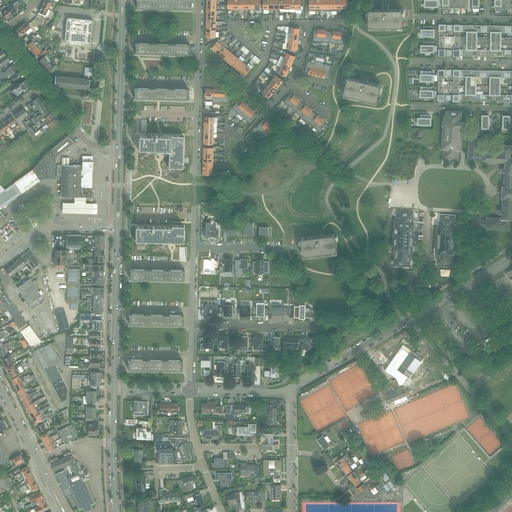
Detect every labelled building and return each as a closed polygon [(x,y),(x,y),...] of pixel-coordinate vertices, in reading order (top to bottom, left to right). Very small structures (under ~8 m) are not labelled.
[(17,0),(13,4),(7,8),(11,14),(17,10),(16,9),(23,4),(17,0)] [(55,1),(53,0),(46,0),(46,1),(45,0),(44,0),(42,6),(48,9),(51,3),(53,4),(54,2),(57,4),(58,2),(55,1)] [(96,0),(84,0),(84,7),(95,9),(99,9),(99,4),(97,4),(97,3),(96,3),(96,2),(96,0)] [(172,0),(154,0),(154,8),(159,8),(163,8),(164,8),(167,8),(172,8),(172,0)] [(190,0),(172,0),(172,8),(177,8),(182,8),(183,8),(186,8),(190,9),(190,0)] [(368,10),(368,27),(403,27),(403,10),(405,10),(405,2),(378,2),(378,10),(368,10)] [(36,17),(44,20),(45,17),(46,16),(47,17),(50,10),(48,9),(42,6),(39,12),(36,17)] [(11,14),(7,8),(2,13),(6,18),(11,14)] [(81,19),(80,19),(67,18),(65,32),(64,42),(73,43),(81,44),(90,45),(93,20),(83,19),(81,19)] [(26,22),(21,26),(25,32),(31,28),(26,22)] [(439,25),(439,40),(449,40),(449,37),(445,37),(445,31),(447,31),(447,25),(439,25)] [(460,25),(452,25),(452,31),(454,31),(454,37),(449,37),(449,40),(460,40),(460,37),(460,32),(460,30),(460,25)] [(472,25),(463,25),(463,30),(460,30),(460,32),(467,32),(467,37),(460,37),(460,40),(467,41),(472,41),(472,25)] [(481,25),(472,25),(472,41),(484,41),(484,37),(477,37),(477,32),(484,32),(484,30),(481,30),(481,25)] [(496,26),(487,25),(487,30),(484,30),(484,32),(491,32),(491,37),(484,37),(484,41),(491,41),(496,41),(496,26)] [(25,32),(21,26),(15,31),(20,36),(25,32)] [(434,37),(434,30),(432,30),(432,26),(424,26),(424,30),(421,30),(421,34),(421,36),(423,36),(434,37)] [(505,26),(496,26),(496,41),(508,41),(508,38),(501,37),(501,33),(508,33),(508,31),(505,31),(505,26)] [(313,41),(321,42),(322,29),(318,29),(318,30),(314,30),(313,41)] [(321,42),(328,43),(330,31),(326,31),(326,30),(322,29),(321,42)] [(328,43),(336,44),(338,31),(333,31),(333,32),(330,31),(328,43)] [(342,32),(338,31),(336,44),(344,45),(345,33),(342,33),(342,32)] [(32,37),(26,42),(28,44),(27,45),(31,51),(36,46),(32,41),(34,40),(32,37)] [(211,48),(216,52),(223,43),(219,39),(213,46),(213,45),(212,46),(212,47),(211,48)] [(449,40),(439,40),(439,56),(447,56),(447,50),(445,50),(445,44),(449,44),(449,40)] [(460,40),(449,40),(449,44),(454,44),(454,50),(452,50),(452,56),(460,56),(460,51),(460,49),(460,44),(460,40)] [(472,41),(467,41),(460,40),(460,44),(467,44),(467,49),(460,49),(460,51),(462,51),(462,56),(471,56),(472,41)] [(484,41),(472,41),(471,56),(480,56),(480,51),(483,52),(483,49),(476,49),(476,44),(484,45),(484,41)] [(496,41),(491,41),(484,41),(484,45),(491,45),(491,50),(483,49),(483,52),(486,52),(486,56),(495,57),(496,41)] [(508,41),(496,41),(495,57),(504,57),(504,52),(507,52),(507,50),(500,50),(500,45),(508,45),(508,41)] [(135,42),(135,53),(139,53),(148,53),(153,53),(153,43),(136,43),(136,42),(135,42)] [(423,42),(423,45),(421,45),(421,50),(421,52),(423,52),(425,52),(425,54),(430,54),(430,52),(434,52),(434,45),(432,45),(432,42),(423,42)] [(171,44),(153,43),(153,53),(157,53),(166,53),(171,54),(171,44)] [(189,43),(189,44),(171,44),(171,54),(176,54),(185,54),(189,54),(189,43)] [(223,43),(216,52),(220,55),(226,48),(227,46),(223,43)] [(41,52),(36,46),(31,51),(35,56),(41,52)] [(226,48),(220,55),(224,59),(230,52),(226,48)] [(230,52),(224,59),(228,62),(234,55),(230,52)] [(287,52),(284,58),(293,61),(295,56),(287,52)] [(10,60),(6,55),(0,59),(0,72),(6,67),(4,64),(10,60)] [(50,61),(46,55),(39,61),(43,67),(49,62),(50,61)] [(234,55),(228,62),(232,66),(238,58),(234,55)] [(238,58),(232,66),(236,69),(242,62),(238,58)] [(293,61),(284,58),(282,62),(291,66),(293,61)] [(312,75),(316,60),(315,60),(315,63),(307,61),(305,72),(308,73),(308,74),(312,75)] [(323,62),(316,60),(312,75),(316,76),(317,75),(320,76),(319,77),(320,77),(323,62)] [(53,68),(49,62),(43,67),(44,67),(43,68),(44,69),(45,69),(47,72),(49,71),(51,73),(57,68),(55,65),(53,68)] [(242,62),(236,69),(240,73),(247,65),(242,62)] [(280,67),(289,71),(291,66),(282,62),(280,67)] [(323,62),(320,77),(324,78),(324,77),(328,78),(331,65),(323,64),(323,62)] [(10,64),(6,67),(0,72),(0,78),(9,72),(10,75),(17,69),(13,65),(11,66),(10,64)] [(247,65),(240,73),(245,76),(251,69),(247,65)] [(88,67),(85,67),(84,75),(86,75),(85,79),(60,76),(55,76),(54,85),(84,89),(83,96),(90,97),(91,83),(90,83),(90,81),(89,80),(90,76),(92,76),(93,68),(88,67)] [(286,76),(289,71),(280,67),(279,67),(276,72),(286,76)] [(379,77),(352,70),(351,78),(347,77),(343,94),(377,102),(381,85),(377,84),(379,77)] [(438,70),(438,85),(449,85),(449,82),(444,82),(444,76),(446,76),(446,70),(438,70)] [(453,82),(449,82),(449,85),(459,85),(459,77),(459,75),(459,70),(451,70),(451,76),(453,76),(453,82)] [(462,75),(459,75),(459,77),(466,77),(466,86),(471,86),(471,70),(462,70),(462,75)] [(480,70),(471,70),(471,86),(476,86),(476,77),(483,77),(483,75),(480,75),(480,70)] [(486,75),(483,75),(483,77),(490,77),(490,86),(495,86),(495,71),(486,70),(486,75)] [(422,81),(433,81),(433,75),(431,75),(431,71),(423,71),(423,74),(420,74),(420,79),(420,81),(422,81)] [(504,71),(495,71),(495,86),(500,86),(500,78),(507,78),(507,76),(504,76),(504,71)] [(276,75),(273,79),(280,85),(284,81),(276,75)] [(273,79),(269,83),(277,89),(280,85),(273,79)] [(17,87),(10,92),(15,97),(21,92),(21,91),(22,90),(23,91),(29,86),(25,80),(19,85),(19,86),(17,87)] [(269,83),(266,87),(273,93),(277,89),(269,83)] [(449,85),(438,85),(438,101),(446,101),(446,95),(444,95),(444,89),(449,89),(449,85)] [(459,85),(449,85),(449,89),(453,89),(453,95),(451,95),(451,101),(459,101),(459,96),(459,94),(459,85)] [(269,98),(273,93),(266,87),(264,86),(260,90),(269,98)] [(471,86),(466,86),(466,94),(459,94),(459,96),(462,96),(462,101),(471,101),(471,86)] [(476,86),(471,86),(471,101),(480,101),(480,96),(483,97),(483,94),(476,94),(476,86)] [(495,86),(490,86),(490,95),(483,94),(483,97),(486,97),(486,101),(495,102),(495,86)] [(500,86),(495,86),(495,102),(504,102),(504,97),(507,97),(507,95),(500,95),(500,86)] [(134,87),(134,88),(134,97),(147,98),(152,98),(152,88),(135,88),(135,87),(134,87)] [(433,97),(433,90),(431,90),(431,87),(423,87),(422,90),(420,90),(420,95),(420,97),(422,97),(424,97),(424,99),(429,99),(429,97),(433,97)] [(170,89),(152,88),(152,98),(156,98),(165,98),(170,98),(170,89)] [(188,99),(188,88),(188,89),(170,89),(170,98),(175,99),(184,99),(188,99)] [(205,101),(212,102),(213,102),(213,89),(213,90),(209,90),(210,89),(205,89),(205,88),(205,92),(204,92),(204,93),(205,93),(204,97),(205,97),(205,101)] [(221,104),(221,103),(220,103),(221,89),(216,89),(216,90),(213,90),(213,89),(213,102),(212,102),(212,104),(221,104)] [(220,103),(221,103),(229,103),(229,91),(225,90),(225,89),(221,89),(220,103)] [(283,102),(289,107),(295,101),(297,97),(294,95),(293,95),(291,93),(283,102)] [(42,102),(38,97),(32,101),(34,104),(32,106),(33,108),(36,106),(42,102)] [(289,107),(295,112),(301,106),(303,103),(300,101),(301,100),(297,97),(295,101),(289,107)] [(245,105),(246,104),(243,101),(242,102),(239,99),(232,108),(238,113),(245,105)] [(45,106),(42,102),(36,106),(39,111),(45,106)] [(300,118),(307,111),(309,107),(306,105),(305,106),(303,103),(301,106),(295,112),(301,117),(300,118)] [(238,113),(244,118),(252,109),(249,106),(248,107),(245,105),(238,113)] [(49,111),(45,106),(39,111),(42,114),(41,115),(40,115),(36,118),(37,121),(38,122),(41,119),(44,117),(43,116),(49,111)] [(307,111),(300,118),(306,123),(313,116),(315,113),(312,111),(313,110),(309,107),(307,111)] [(28,114),(23,108),(18,112),(23,118),(28,114)] [(252,109),(244,118),(250,124),(257,115),(255,112),(252,109)] [(444,149),(443,159),(458,160),(458,150),(460,150),(462,127),(463,127),(463,122),(460,121),(461,112),(446,111),(446,116),(444,116),(444,120),(443,120),(442,126),(443,126),(442,149),(444,149)] [(23,118),(18,112),(13,115),(18,122),(23,118)] [(54,117),(50,112),(44,117),(41,119),(43,122),(41,123),(42,126),(54,117)] [(313,116),(306,123),(307,123),(307,122),(313,127),(319,121),(321,117),(318,115),(317,116),(315,113),(313,116)] [(418,122),(418,125),(419,125),(430,125),(431,118),(429,118),(429,115),(420,115),(420,118),(418,118),(418,122)] [(489,117),(489,116),(482,115),(482,127),(482,128),(484,128),(488,128),(489,126),(492,126),(492,118),(489,117)] [(511,117),(510,118),(510,116),(503,116),(503,127),(503,129),(505,129),(509,129),(510,126),(511,126),(511,117)] [(16,122),(12,117),(6,120),(11,126),(16,122)] [(319,121),(313,127),(319,132),(327,124),(324,121),(325,120),(321,117),(319,121)] [(58,122),(54,118),(42,127),(38,131),(34,134),(36,136),(48,126),(50,128),(58,123),(58,122)] [(256,128),(262,133),(270,124),(266,121),(266,122),(263,119),(256,128)] [(11,126),(6,120),(1,124),(6,130),(11,126)] [(273,126),(270,124),(262,133),(268,138),(275,130),(272,127),(273,126)] [(74,143),(68,136),(51,150),(57,157),(74,143)] [(486,228),(509,230),(509,219),(511,219),(511,158),(510,158),(510,146),(502,145),(501,153),(478,152),(479,149),(480,138),(469,137),(468,160),(476,161),(476,160),(505,162),(505,169),(503,168),(503,169),(501,169),(501,172),(505,172),(504,184),(503,184),(503,186),(502,189),(502,192),(502,200),(503,201),(502,210),(499,210),(498,213),(502,214),(502,218),(487,217),(487,220),(480,219),(480,217),(472,217),(471,229),(479,230),(479,227),(486,228)] [(56,157),(50,151),(32,170),(40,180),(43,178),(44,178),(55,178),(55,175),(56,157)] [(82,156),(82,161),(82,166),(81,165),(62,165),(61,176),(55,175),(55,178),(61,179),(61,196),(61,197),(74,197),(86,197),(92,197),(92,193),(92,189),(92,188),(91,188),(92,170),(92,156),(84,156),(82,156)] [(40,180),(32,170),(14,182),(15,183),(22,193),(34,184),(35,183),(40,180)] [(0,208),(1,208),(22,193),(15,183),(5,190),(0,184),(0,208)] [(86,197),(74,197),(74,201),(74,203),(69,203),(64,203),(63,203),(62,213),(64,213),(69,213),(76,213),(83,213),(90,213),(95,213),(97,213),(97,203),(95,203),(90,203),(86,203),(86,201),(86,197)] [(393,245),(393,246),(392,250),(395,250),(394,264),(409,265),(410,256),(412,256),(412,251),(413,251),(413,246),(412,246),(414,223),(412,223),(412,213),(398,212),(397,222),(395,222),(394,245),(393,245)] [(437,263),(452,264),(452,254),(455,254),(456,249),(454,249),(455,240),(456,225),(454,225),(455,215),(440,215),(439,224),(437,224),(436,247),(435,247),(434,253),(437,253),(437,263)] [(205,222),(205,237),(220,237),(220,222),(215,222),(215,231),(210,231),(211,222),(205,222)] [(331,226),(303,230),(304,233),(304,237),(301,238),(303,255),(338,251),(336,234),(332,234),(331,226)] [(55,235),(55,240),(55,244),(66,244),(66,239),(63,239),(63,235),(55,235)] [(81,235),(66,235),(63,235),(63,239),(66,239),(66,244),(66,250),(81,250),(81,235)] [(60,250),(55,250),(54,264),(59,264),(64,264),(72,265),(72,263),(65,261),(66,250),(60,250)] [(20,258),(15,262),(20,268),(21,269),(24,266),(25,267),(27,266),(24,262),(23,261),(20,258)] [(28,258),(26,259),(23,261),(24,262),(27,266),(30,271),(35,267),(33,265),(31,263),(30,260),(28,258)] [(203,259),(202,273),(210,273),(210,270),(214,270),(214,267),(218,267),(218,260),(215,260),(215,258),(211,258),(211,260),(209,260),(209,259),(203,259)] [(219,266),(219,273),(222,273),(222,272),(225,272),(225,275),(232,275),(232,260),(232,259),(229,259),(225,259),(225,266),(222,266),(219,266)] [(235,264),(235,275),(242,276),(242,268),(248,269),(248,266),(249,266),(249,263),(248,263),(248,259),(239,259),(239,260),(239,264),(235,264)] [(253,262),(253,269),(255,269),(255,272),(263,273),(263,269),(265,269),(265,270),(269,270),(269,261),(265,261),(265,263),(264,263),(264,260),(255,259),(255,262),(253,262)] [(20,268),(15,262),(10,266),(15,272),(20,268)] [(65,265),(65,268),(65,272),(68,272),(67,303),(79,304),(80,269),(81,269),(81,265),(65,265)] [(15,272),(10,266),(5,270),(10,276),(13,274),(14,274),(16,273),(15,272)] [(5,270),(3,268),(0,270),(11,283),(13,282),(14,281),(10,276),(5,270)] [(130,268),(130,278),(148,279),(148,269),(130,269),(131,268),(130,268)] [(166,270),(148,269),(148,279),(166,279),(166,270)] [(184,269),(184,270),(166,270),(166,279),(184,280),(184,269)] [(429,279),(415,278),(415,286),(428,287),(429,279)] [(30,279),(26,282),(17,288),(29,305),(41,296),(30,279)] [(0,299),(2,302),(8,311),(15,321),(14,322),(20,331),(28,325),(12,302),(4,291),(4,290),(0,292),(0,299)] [(202,299),(201,309),(205,309),(205,314),(212,315),(212,316),(212,315),(217,315),(217,313),(220,313),(220,307),(217,307),(217,304),(205,303),(205,300),(206,300),(202,299)] [(8,311),(2,302),(0,303),(0,311),(2,314),(8,311)] [(235,308),(235,302),(225,302),(224,315),(232,315),(232,308),(235,308)] [(265,316),(265,315),(268,315),(268,308),(265,308),(265,302),(257,302),(257,311),(256,315),(254,315),(254,316),(259,316),(259,317),(259,316),(265,316)] [(240,315),(240,316),(240,315),(243,316),(243,317),(244,317),(247,317),(247,316),(250,316),(250,315),(250,308),(246,308),(246,307),(246,304),(242,304),(242,303),(240,303),(240,307),(240,308),(240,315)] [(272,304),(272,316),(279,316),(279,314),(285,314),(285,307),(279,307),(279,304),(272,304)] [(294,316),(294,317),(299,318),(305,318),(305,317),(319,317),(314,310),(313,311),(310,307),(305,307),(305,305),(299,305),(299,306),(294,306),(294,316)] [(64,310),(56,312),(61,331),(69,329),(64,310)] [(129,313),(129,323),(147,324),(147,314),(129,314),(129,313)] [(165,315),(147,314),(147,324),(165,324),(165,315)] [(183,314),(183,315),(165,315),(165,324),(183,325),(183,314)] [(91,329),(97,330),(102,330),(102,320),(92,320),(92,322),(91,322),(91,329)] [(91,333),(90,337),(96,337),(96,338),(100,338),(100,332),(96,332),(96,330),(97,330),(91,329),(88,329),(88,333),(91,333)] [(8,335),(7,332),(0,335),(0,342),(1,342),(5,340),(3,338),(6,336),(8,335)] [(201,343),(201,350),(204,350),(204,347),(212,347),(213,336),(212,336),(212,335),(208,335),(208,336),(207,336),(207,337),(204,337),(204,343),(201,343)] [(223,336),(220,336),(220,342),(219,342),(219,346),(220,346),(220,347),(227,347),(234,348),(234,339),(230,339),(230,340),(228,340),(228,335),(223,335),(223,336)] [(240,336),(239,343),(239,350),(248,350),(248,337),(240,336)] [(266,351),(266,345),(263,345),(263,338),(260,338),(260,337),(259,337),(259,336),(255,336),(255,337),(254,337),(254,348),(263,349),(263,351),(266,351)] [(90,346),(95,346),(100,346),(100,340),(96,340),(96,338),(96,337),(90,337),(88,337),(88,340),(90,340),(90,346)] [(267,340),(267,349),(273,349),(273,347),(280,347),(280,337),(273,337),(273,339),(272,339),(272,338),(272,340),(267,340)] [(286,345),(298,346),(299,338),(294,338),(292,338),(291,338),(287,338),(286,345)] [(301,343),(301,349),(305,349),(306,349),(307,350),(321,343),(321,338),(305,338),(305,343),(301,343)] [(3,345),(1,342),(0,342),(0,349),(12,343),(14,342),(13,340),(3,345)] [(51,343),(35,351),(44,369),(55,363),(60,361),(58,357),(61,355),(54,341),(51,343)] [(13,345),(12,343),(0,349),(0,356),(7,353),(5,349),(13,345)] [(90,350),(90,356),(96,356),(96,357),(100,357),(100,351),(93,350),(93,348),(90,348),(90,350)] [(396,378),(396,379),(399,385),(401,382),(403,383),(406,379),(407,380),(423,358),(419,356),(420,354),(417,351),(415,353),(411,350),(407,356),(403,353),(400,358),(402,359),(395,368),(400,372),(396,378)] [(8,357),(5,358),(1,360),(1,361),(1,360),(4,365),(13,361),(11,358),(16,356),(14,352),(7,356),(8,357)] [(79,362),(79,368),(101,368),(101,362),(99,362),(100,359),(96,359),(96,357),(96,356),(90,356),(86,356),(86,359),(84,359),(84,362),(79,362)] [(128,358),(128,369),(146,369),(146,359),(128,359),(128,358)] [(164,360),(146,359),(146,369),(164,369),(164,360)] [(182,359),(182,360),(164,360),(164,369),(182,370),(182,359)] [(210,361),(202,360),(201,366),(204,366),(204,375),(210,376),(210,361)] [(217,376),(224,376),(224,368),(227,368),(228,362),(224,362),(224,365),(218,365),(217,376)] [(13,363),(10,364),(6,367),(5,368),(8,372),(18,367),(22,365),(21,363),(17,365),(17,366),(15,367),(13,363)] [(58,369),(55,363),(44,369),(47,374),(58,369)] [(236,363),(232,363),(232,376),(236,376),(236,377),(237,377),(237,376),(240,376),(241,363),(237,363),(236,363)] [(264,377),(268,377),(277,377),(277,373),(278,365),(274,365),(271,365),(271,370),(269,370),(264,370),(264,377)] [(20,372),(18,367),(8,372),(10,378),(20,373),(20,372)] [(67,388),(58,369),(47,374),(61,402),(67,399),(67,388)] [(37,380),(37,379),(42,377),(40,373),(35,375),(34,375),(31,376),(34,382),(37,380)] [(18,375),(15,376),(11,379),(14,384),(21,380),(18,375)] [(28,381),(27,378),(24,379),(25,381),(24,380),(21,382),(21,381),(14,385),(17,390),(24,387),(27,385),(25,382),(28,381)] [(84,378),(72,378),(72,388),(80,388),(81,381),(84,381),(84,378)] [(90,385),(90,388),(96,388),(96,385),(101,385),(100,385),(100,381),(101,381),(101,379),(89,378),(88,381),(91,381),(91,385),(90,385)] [(399,385),(396,379),(388,382),(390,388),(399,385)] [(390,388),(388,382),(388,383),(384,386),(386,392),(389,399),(393,401),(407,395),(403,386),(400,387),(399,385),(390,388)] [(24,387),(17,390),(19,396),(27,392),(32,389),(31,387),(26,390),(24,387)] [(86,388),(86,396),(96,396),(96,394),(99,394),(99,388),(96,388),(90,388),(86,388)] [(31,392),(28,394),(27,392),(19,396),(22,400),(32,395),(32,396),(37,393),(38,393),(36,391),(31,393),(31,392)] [(96,396),(86,396),(86,404),(99,404),(99,399),(96,399),(96,396)] [(30,398),(27,399),(22,401),(25,406),(27,405),(32,403),(30,398)] [(42,398),(32,403),(27,405),(25,406),(27,412),(36,407),(34,404),(43,400),(42,398)] [(159,403),(159,406),(159,412),(178,412),(178,403),(173,403),(172,404),(165,404),(165,403),(164,400),(160,400),(160,403),(159,403)] [(134,411),(139,411),(144,411),(144,415),(147,415),(147,408),(142,408),(142,401),(134,401),(134,405),(134,410),(134,411)] [(202,412),(206,412),(206,411),(215,412),(215,402),(210,401),(210,404),(202,404),(202,408),(202,412)] [(99,404),(86,404),(86,412),(95,412),(95,409),(99,410),(99,404)] [(51,407),(51,406),(50,405),(42,409),(40,411),(40,410),(37,411),(36,408),(32,410),(28,412),(31,418),(43,412),(51,407)] [(231,410),(231,416),(234,416),(234,412),(245,412),(249,412),(249,406),(245,406),(245,405),(241,405),(234,405),(231,405),(231,410)] [(267,405),(267,409),(268,409),(269,418),(267,418),(267,425),(273,424),(273,422),(276,422),(276,418),(276,413),(276,408),(274,408),(274,405),(267,405)] [(53,412),(49,414),(49,413),(44,415),(43,412),(31,418),(34,424),(35,425),(51,416),(51,417),(55,415),(53,412)] [(95,412),(86,412),(86,420),(98,420),(99,415),(95,415),(95,412)] [(38,432),(50,426),(47,421),(35,427),(38,432)] [(178,421),(171,421),(171,427),(174,427),(174,434),(181,434),(182,421),(179,421),(178,421)] [(88,435),(93,435),(98,435),(98,423),(88,422),(88,435)] [(71,440),(77,437),(71,424),(58,431),(64,443),(68,441),(70,440),(71,440)] [(248,427),(237,427),(237,435),(243,435),(246,435),(252,435),(252,432),(256,433),(256,424),(249,424),(248,427)] [(137,425),(137,430),(139,430),(139,432),(136,432),(136,439),(141,439),(142,439),(142,437),(146,437),(146,440),(153,441),(153,434),(151,434),(151,431),(146,431),(146,425),(142,425),(142,428),(137,428),(137,425)] [(222,425),(217,425),(217,431),(205,431),(202,431),(202,436),(205,436),(206,439),(219,439),(219,436),(222,436),(222,431),(222,425)] [(40,436),(42,441),(50,437),(48,433),(50,432),(49,431),(40,435),(40,436)] [(42,441),(45,446),(53,442),(52,440),(55,438),(54,437),(55,436),(56,438),(59,436),(57,433),(55,434),(56,434),(55,435),(50,437),(42,441)] [(263,445),(263,450),(270,450),(273,450),(273,445),(279,445),(279,440),(273,440),(273,434),(262,434),(263,438),(268,438),(268,445),(263,445)] [(323,436),(322,436),(317,440),(325,449),(329,446),(331,449),(336,445),(335,444),(337,443),(335,441),(333,443),(331,440),(328,442),(323,436)] [(185,438),(175,438),(175,446),(177,446),(179,452),(181,458),(181,460),(187,459),(187,460),(188,459),(190,458),(187,449),(189,448),(187,443),(185,444),(185,438)] [(339,443),(343,449),(347,446),(343,440),(339,443)] [(53,442),(45,446),(48,452),(55,448),(53,442)] [(171,447),(171,444),(158,444),(158,452),(167,452),(167,453),(171,453),(170,454),(170,456),(171,457),(174,457),(173,448),(171,448),(171,447)] [(142,450),(139,450),(134,450),(135,461),(139,461),(139,462),(139,466),(145,466),(145,462),(142,463),(142,461),(142,450)] [(64,457),(58,460),(57,457),(55,458),(52,459),(51,460),(50,462),(50,463),(50,464),(53,471),(54,471),(55,474),(58,482),(59,484),(65,497),(72,494),(73,496),(78,507),(79,510),(83,508),(83,509),(84,510),(85,511),(86,511),(87,511),(88,511),(89,511),(89,510),(90,510),(91,509),(91,508),(92,508),(92,507),(92,506),(92,505),(91,504),(95,503),(94,500),(94,501),(86,480),(85,479),(86,479),(85,477),(84,477),(82,472),(82,471),(81,469),(81,468),(78,469),(76,462),(77,462),(78,462),(78,461),(76,462),(75,460),(73,455),(72,454),(71,453),(70,452),(69,452),(68,453),(65,454),(63,454),(64,457)] [(231,452),(227,452),(223,452),(223,458),(215,458),(215,462),(216,462),(216,466),(215,466),(215,467),(217,467),(218,467),(223,467),(223,461),(227,461),(227,460),(227,458),(231,458),(231,452)] [(20,454),(16,457),(11,459),(13,464),(11,465),(13,467),(23,460),(23,459),(23,458),(22,457),(20,454)] [(338,464),(342,469),(354,460),(352,458),(347,462),(345,459),(338,464)] [(263,461),(263,469),(263,473),(263,474),(269,474),(269,475),(273,475),(278,475),(278,472),(280,472),(280,460),(263,460),(263,461)] [(342,469),(346,474),(353,469),(357,466),(355,463),(356,463),(354,460),(342,469)] [(241,463),(241,468),(241,473),(241,476),(248,476),(248,473),(255,473),(255,475),(258,475),(258,471),(258,466),(255,466),(255,465),(250,465),(250,466),(246,466),(246,463),(241,463)] [(30,472),(27,466),(20,470),(21,472),(17,475),(14,476),(15,479),(18,477),(30,472)] [(363,472),(361,470),(356,474),(354,471),(351,473),(347,476),(351,481),(363,472)] [(382,477),(381,478),(382,479),(379,481),(377,480),(374,482),(372,484),(375,487),(377,485),(383,493),(385,494),(387,494),(389,494),(391,493),(393,492),(395,491),(396,489),(397,488),(391,481),(392,480),(384,470),(380,473),(382,477)] [(33,477),(30,472),(18,477),(19,480),(24,477),(25,481),(33,477)] [(154,475),(154,472),(141,472),(141,477),(136,477),(136,488),(145,487),(145,488),(148,488),(149,488),(149,487),(149,484),(148,484),(148,475),(154,475)] [(367,477),(363,472),(351,481),(355,486),(359,483),(362,481),(367,477)] [(232,473),(222,473),(217,473),(218,473),(218,477),(220,477),(221,486),(227,486),(227,480),(232,480),(233,480),(233,476),(232,476),(232,473)] [(182,479),(178,481),(177,480),(177,481),(179,487),(184,486),(186,491),(193,489),(192,484),(195,483),(194,480),(193,478),(192,476),(188,477),(188,478),(182,480),(182,479)] [(36,483),(33,477),(25,481),(27,484),(22,486),(22,487),(19,488),(20,491),(36,483)] [(374,482),(372,480),(365,485),(363,483),(361,485),(357,488),(360,493),(371,484),(372,484),(374,482)] [(38,488),(36,483),(20,491),(22,493),(30,489),(31,492),(38,488)] [(271,486),(272,486),(272,494),(271,494),(271,498),(275,498),(275,499),(276,499),(281,499),(281,498),(280,498),(280,492),(280,491),(279,491),(279,489),(281,489),(281,486),(271,486)] [(503,490),(499,493),(494,498),(496,500),(498,498),(504,505),(511,497),(511,487),(505,492),(503,490)] [(163,489),(160,489),(160,502),(164,502),(164,501),(177,500),(177,501),(181,501),(180,495),(178,495),(177,493),(163,493),(163,489)] [(254,492),(247,492),(247,499),(249,499),(249,500),(250,500),(250,502),(255,502),(255,497),(258,497),(258,501),(265,501),(265,496),(265,491),(258,491),(258,492),(254,492)] [(43,497),(40,492),(28,498),(29,501),(31,500),(32,503),(43,497)] [(195,492),(192,493),(186,495),(187,498),(193,496),(197,507),(199,506),(200,507),(201,506),(204,505),(203,501),(201,501),(200,498),(201,497),(200,494),(196,495),(195,492)] [(240,497),(240,492),(233,493),(233,495),(227,496),(228,503),(229,506),(235,505),(235,504),(236,504),(237,509),(241,509),(241,504),(240,497)] [(46,503),(43,497),(32,503),(27,505),(28,507),(32,506),(37,504),(38,506),(46,503)] [(150,497),(144,498),(142,499),(142,503),(141,503),(137,503),(138,507),(137,507),(137,511),(147,511),(146,506),(149,505),(148,502),(150,502),(150,497)] [(498,498),(496,500),(491,505),(496,511),(504,505),(498,498)] [(40,511),(48,508),(46,503),(38,506),(39,509),(35,511),(34,511),(40,511)]
